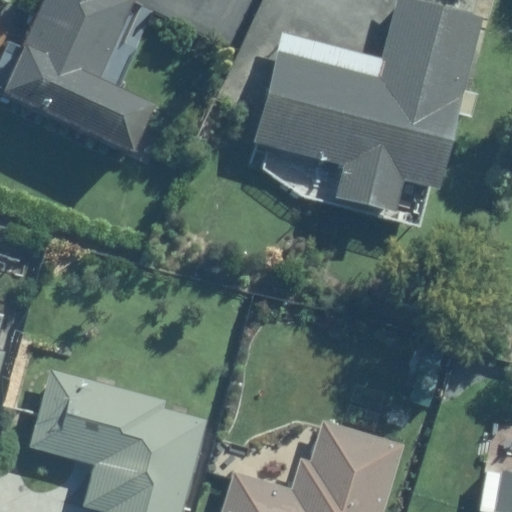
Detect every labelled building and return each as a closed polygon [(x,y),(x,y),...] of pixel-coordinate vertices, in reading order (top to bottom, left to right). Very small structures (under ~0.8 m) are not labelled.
[(49,0),(5,102),(139,160),(158,115),(98,89),(133,8),(115,0),(49,0)] [(435,198),(481,24),(403,3),(381,84),(280,57),(255,152),(346,176),(336,215),(390,229),(401,189),(435,198)] [(187,511),(208,429),(161,418),(163,407),(52,380),(33,456),(90,470),(80,511),(84,511),(187,511)] [(382,511),(399,451),(322,431),(310,474),(299,472),(294,492),(237,477),(227,511),(382,511)] [(511,511),(511,486),(485,482),(480,511),(511,511)]
